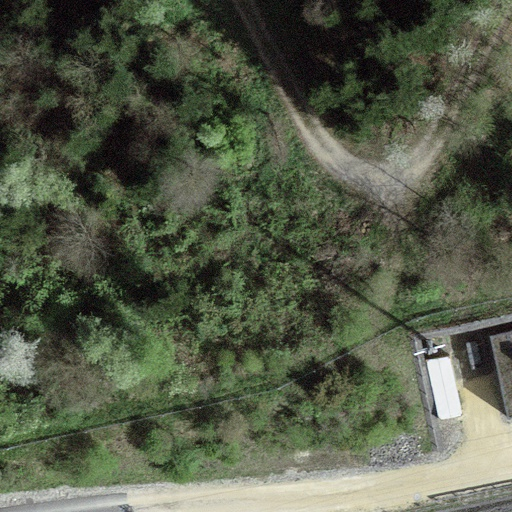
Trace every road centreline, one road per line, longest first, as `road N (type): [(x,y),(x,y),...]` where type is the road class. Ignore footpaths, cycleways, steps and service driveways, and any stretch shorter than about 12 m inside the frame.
road 1 (track): [(244,0),(340,167),(389,183),(434,143),(507,0)]
road 2 (track): [(179,511),(511,466)]
